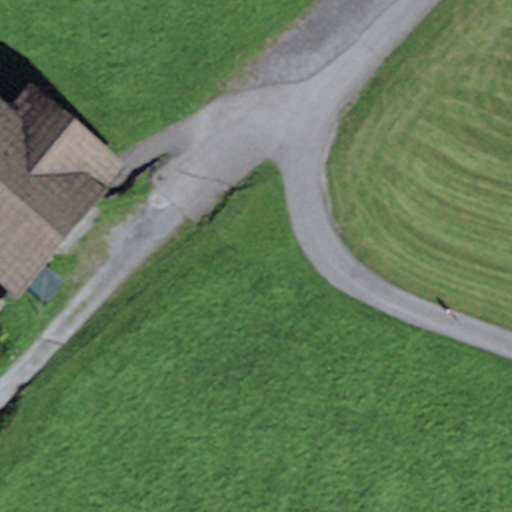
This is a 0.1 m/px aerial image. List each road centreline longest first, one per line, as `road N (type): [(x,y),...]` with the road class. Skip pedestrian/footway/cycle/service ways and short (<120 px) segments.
road 1 (unclassified): [(304,102),(313,219),(344,271),(397,304),(511,348)]
road 2 (unclassified): [(304,102),(43,349)]
road 3 (unclassified): [(413,0),(304,102)]
